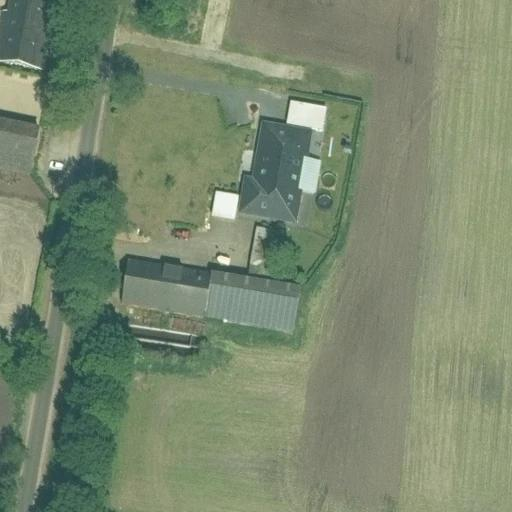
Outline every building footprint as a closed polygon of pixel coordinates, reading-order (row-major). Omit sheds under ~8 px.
[(3,0),(0,21),(0,66),(41,74),(53,0),(3,0)] [(244,178),(238,214),(294,224),(311,133),(263,124),(253,179),(244,178)] [(0,126),(0,174),(27,180),(37,135),(0,126)] [(129,265),(122,308),(202,321),(209,278),(129,265)] [(299,292),(209,278),(202,321),(292,335),(299,292)]
